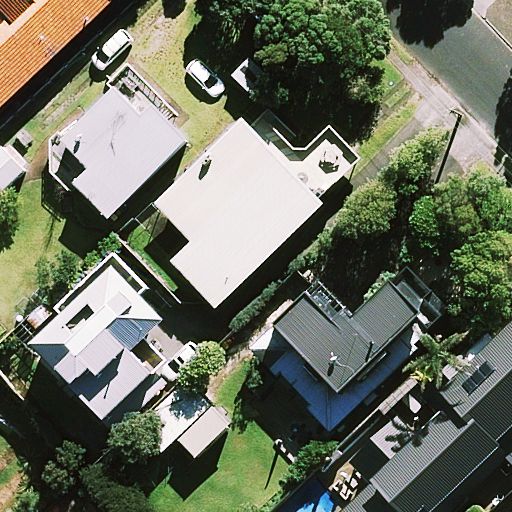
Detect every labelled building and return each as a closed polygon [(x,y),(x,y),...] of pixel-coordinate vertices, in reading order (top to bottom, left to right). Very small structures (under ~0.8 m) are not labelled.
[(0,113),(119,0),(0,0),(0,3),(17,21),(0,37),(0,113)] [(314,38),(289,13),(239,61),(263,86),(314,38)] [(195,139),(136,76),(68,141),(95,170),(80,184),(112,217),(195,139)] [(325,197),(364,161),(335,129),(301,161),(258,115),(162,204),(198,243),(178,262),(220,307),(331,204),(325,197)] [(0,193),(25,172),(7,150),(0,156),(0,193)] [(175,316),(119,256),(33,338),(118,428),(168,381),(138,350),(175,316)] [(444,302),(409,268),(351,327),(315,292),(260,348),(340,426),(361,405),(352,396),(444,302)] [(455,511),(511,461),(511,334),(445,395),(455,406),(422,436),(404,415),(350,464),(372,489),(355,505),(346,511),(455,511)] [(232,425),(189,380),(138,428),(162,453),(179,436),(199,457),(232,425)]
